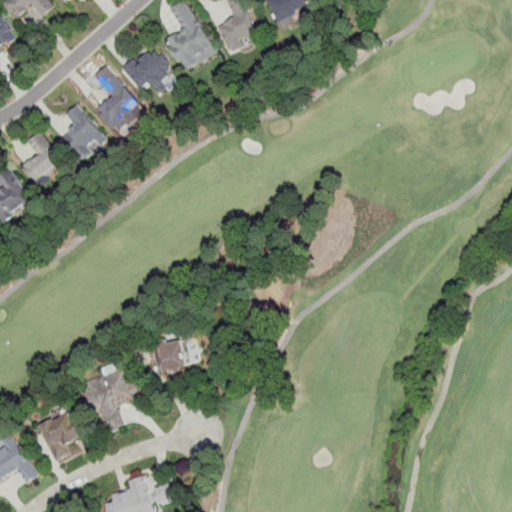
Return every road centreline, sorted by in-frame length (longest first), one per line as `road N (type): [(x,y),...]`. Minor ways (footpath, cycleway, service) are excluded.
road 1 (residential): [(30,511),(101,466),(203,431)]
road 2 (residential): [(0,119),(141,0)]
